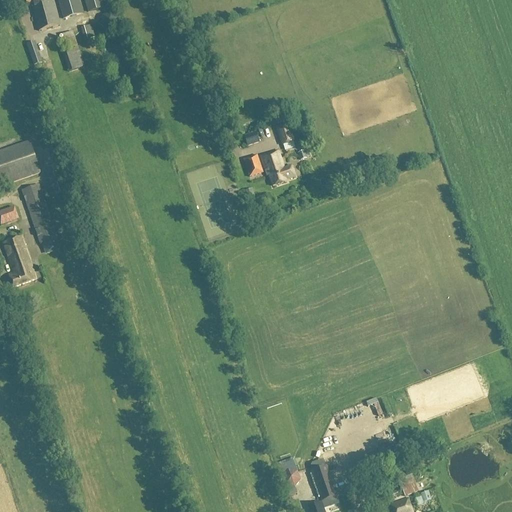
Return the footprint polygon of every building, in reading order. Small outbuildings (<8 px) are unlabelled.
[(49,0),(26,0),(27,5),(32,3),(39,32),(60,27),(54,3),(50,4),(49,0)] [(77,0),(56,0),(63,20),(81,14),(77,0)] [(114,6),(114,7),(111,0),(84,0),(88,13),(105,9),(106,13),(115,11),(114,6)] [(100,26),(106,34),(116,31),(119,21),(111,14),(102,17),(100,26)] [(94,37),(91,26),(81,29),(84,40),(94,37)] [(73,33),(65,35),(64,40),(67,50),(77,46),(73,33)] [(34,44),(27,46),(33,66),(41,64),(34,44)] [(78,49),(62,54),(69,73),(71,73),(73,81),(86,77),(84,68),(78,49)] [(294,143),(288,126),(277,130),(282,147),(294,143)] [(255,133),(244,137),(248,147),(259,143),(255,133)] [(28,142),(0,151),(0,187),(39,175),(28,142)] [(261,158),(267,177),(269,176),(273,188),(286,184),(286,181),(295,178),(291,167),(284,170),(278,153),(261,158)] [(304,153),(297,154),(300,161),(306,159),(304,153)] [(257,157),(244,161),(249,178),(263,175),(257,157)] [(49,175),(55,195),(70,190),(64,171),(49,175)] [(57,239),(38,186),(21,192),(40,245),(57,239)] [(253,194),(245,196),(247,202),(255,200),(253,194)] [(0,213),(0,225),(1,228),(19,221),(14,208),(0,213)] [(21,238),(3,244),(12,273),(13,275),(8,276),(12,290),(36,281),(21,238)] [(395,466),(389,450),(374,456),(380,472),(395,466)] [(284,462),(276,465),(282,478),(285,487),(289,497),(297,494),(295,488),(300,481),(297,472),(288,471),(284,462)] [(311,473),(322,503),(336,498),(326,468),(311,473)] [(404,497),(418,492),(412,477),(399,482),(404,497)] [(423,503),(431,500),(428,493),(420,495),(423,503)] [(391,505),(392,511),(411,511),(408,499),(391,505)] [(310,511),(324,511),(322,503),(309,508),(310,511)]
